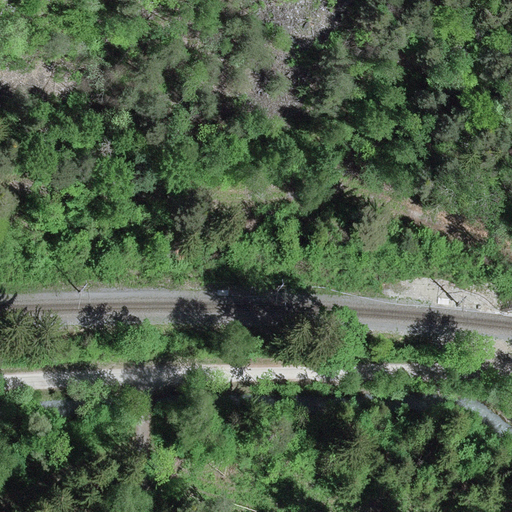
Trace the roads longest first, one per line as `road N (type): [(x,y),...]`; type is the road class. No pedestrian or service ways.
road 1 (track): [(511,372),(391,364),(0,380)]
road 2 (track): [(131,511),(141,372)]
